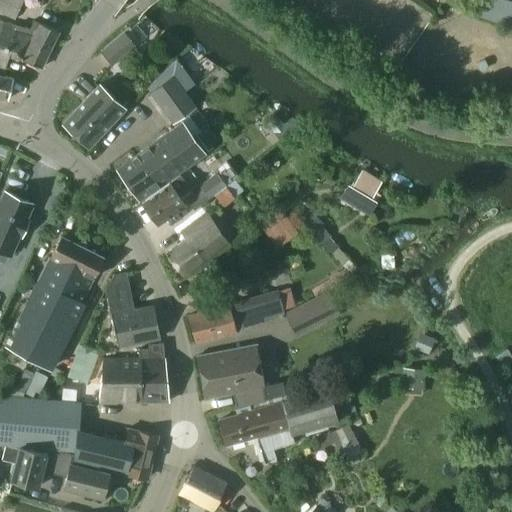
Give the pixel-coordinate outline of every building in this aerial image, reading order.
[(0,0),(0,13),(13,20),(22,0),(0,0)] [(0,21),(0,67),(5,69),(7,60),(9,60),(10,55),(22,59),(41,68),(57,31),(39,23),(35,31),(15,25),(0,21)] [(123,32),(100,51),(112,65),(135,46),(123,32)] [(0,97),(7,99),(12,78),(0,75),(0,97)] [(148,92),(156,103),(180,85),(172,75),(148,92)] [(124,109),(98,85),(62,124),(88,147),(124,109)] [(156,103),(164,114),(188,96),(180,85),(156,103)] [(188,96),(164,114),(172,124),(196,107),(188,96)] [(181,122),(170,130),(117,169),(139,200),(204,153),(212,147),(200,130),(192,136),(181,122)] [(237,176),(226,162),(213,172),(214,173),(198,185),(207,198),(224,186),(237,176)] [(361,170),(348,192),(359,198),(356,204),(365,209),(381,181),(361,170)] [(142,203),(157,224),(185,204),(183,201),(193,193),(180,175),(142,203)] [(222,207),(234,198),(226,188),(214,197),(222,207)] [(0,251),(10,256),(19,236),(21,236),(28,220),(26,219),(33,204),(4,191),(0,201),(0,251)] [(293,208),(289,213),(298,220),(302,215),(293,208)] [(297,233),(280,209),(269,218),(286,241),(297,233)] [(323,223),(309,211),(299,221),(313,234),(323,223)] [(228,240),(208,215),(207,213),(180,233),(185,239),(166,253),(183,275),(228,240)] [(61,236),(50,257),(92,278),(103,257),(61,236)] [(51,370),(52,367),(84,304),(81,302),(93,279),(92,279),(92,278),(50,257),(4,346),(51,370)] [(104,290),(110,314),(111,314),(118,347),(159,339),(152,306),(134,309),(126,271),(113,274),(104,290)] [(228,304),(187,316),(194,343),(234,331),(235,331),(243,325),(263,319),(283,312),(278,292),(229,305),(228,304)] [(295,336),(339,314),(328,293),(284,316),(295,336)] [(419,334),(414,352),(429,357),(435,340),(419,334)] [(139,357),(164,357),(162,343),(147,344),(148,349),(138,349),(139,357)] [(92,382),(98,349),(74,345),(68,378),(92,382)] [(204,398),(232,392),(233,392),(236,407),(266,401),(263,386),(255,345),(196,356),(204,398)] [(511,356),(506,348),(494,357),(503,369),(511,362),(511,356)] [(164,357),(139,357),(101,358),(100,379),(98,402),(140,402),(168,402),(164,357)] [(423,388),(424,369),(403,367),(401,386),(423,388)] [(47,377),(35,371),(27,388),(35,392),(39,394),(47,377)] [(282,402),(237,414),(219,419),(226,445),(257,436),(265,463),(275,460),(272,448),(293,442),(291,435),(339,422),(329,386),(281,399),(282,402)] [(0,445),(19,447),(59,452),(73,456),(79,431),(78,431),(80,404),(0,395),(0,445)] [(320,450),(334,443),(339,453),(357,445),(348,425),(330,433),(316,440),(320,450)] [(122,477),(123,474),(147,480),(158,435),(138,430),(139,430),(127,427),(124,441),(79,431),(73,456),(71,463),(108,473),(122,477)] [(2,460),(14,463),(12,465),(10,472),(11,475),(10,480),(38,487),(42,472),(54,475),(59,452),(19,447),(18,449),(5,446),(2,460)] [(108,474),(108,473),(71,463),(73,456),(59,452),(54,475),(66,478),(63,488),(102,497),(105,486),(107,485),(109,477),(108,474)] [(193,466),(179,493),(211,509),(225,483),(193,466)] [(59,511),(60,510),(60,509),(23,498),(18,511),(59,511)]
